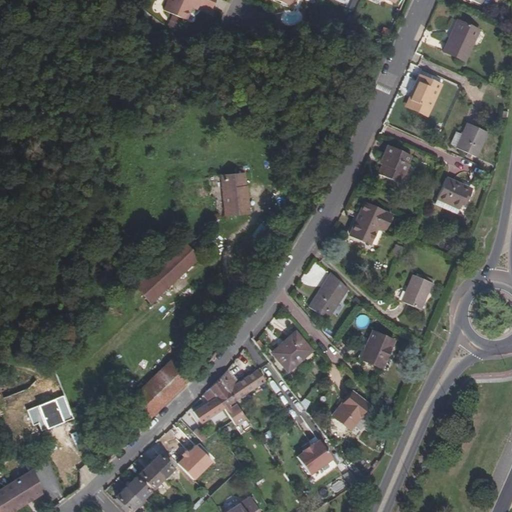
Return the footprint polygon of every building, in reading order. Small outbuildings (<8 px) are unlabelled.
[(135,8),(141,0),(128,0),(127,2),(135,8)] [(215,0),(168,0),(163,11),(186,21),(193,4),(211,11),(215,0)] [(443,51),(465,61),(478,31),(457,21),(443,51)] [(370,66),(366,74),(372,77),(374,78),(378,70),(370,66)] [(410,100),(426,107),(431,109),(439,91),(432,88),(435,81),(419,74),(411,92),(413,93),(410,100)] [(423,114),(426,107),(410,100),(407,107),(423,114)] [(461,137),(457,146),(456,148),(475,157),(487,132),(468,123),(461,137)] [(451,143),(457,146),(461,137),(455,134),(451,143)] [(377,173),(401,184),(409,164),(408,164),(411,156),(388,145),(379,163),(381,164),(377,173)] [(221,176),(225,215),(248,213),(244,173),(221,176)] [(471,192),(461,187),(462,185),(446,178),(436,199),(459,209),(463,199),(467,201),(471,192)] [(457,214),(459,209),(436,199),(434,203),(457,214)] [(204,200),(190,202),(191,208),(205,206),(204,200)] [(384,231),(391,215),(364,203),(349,235),(370,244),(378,228),(384,231)] [(125,294),(142,313),(200,260),(182,240),(124,293),(125,294)] [(391,255),(398,258),(403,247),(396,244),(391,255)] [(322,289),(314,302),(312,301),(308,307),(327,320),(347,289),(330,273),(321,288),(322,289)] [(401,301),(421,310),(432,283),(412,274),(401,301)] [(314,302),(322,289),(321,288),(312,301),(314,302)] [(360,359),(382,368),(394,341),(372,331),(360,359)] [(271,353),(287,371),(311,351),(295,332),(271,353)] [(127,402),(147,421),(190,379),(170,359),(127,402)] [(236,383),(227,371),(219,379),(235,402),(265,381),(257,369),(236,383)] [(223,410),(235,402),(219,379),(209,389),(223,410)] [(201,424),(223,410),(209,389),(203,395),(207,402),(193,412),(201,424)] [(361,430),(374,412),(366,407),(368,404),(352,392),(333,417),(351,431),(355,425),(361,430)] [(192,429),(183,415),(179,419),(187,432),(192,429)] [(200,425),(192,432),(201,442),(209,435),(200,425)] [(270,430),(261,434),(265,441),(273,437),(270,430)] [(160,446),(155,442),(150,447),(154,451),(160,446)] [(312,462),(305,467),(319,485),(341,468),(327,450),(321,455),(320,454),(318,455),(313,460),(311,461),(312,462)] [(148,464),(163,479),(173,469),(158,454),(148,464)] [(153,489),(163,479),(148,464),(139,474),(153,489)] [(0,511),(10,511),(40,494),(31,471),(0,490),(0,511)] [(125,487),(140,502),(150,492),(136,477),(125,487)] [(130,511),(140,502),(125,487),(115,497),(130,511)] [(258,511),(249,497),(226,511),(258,511)]
